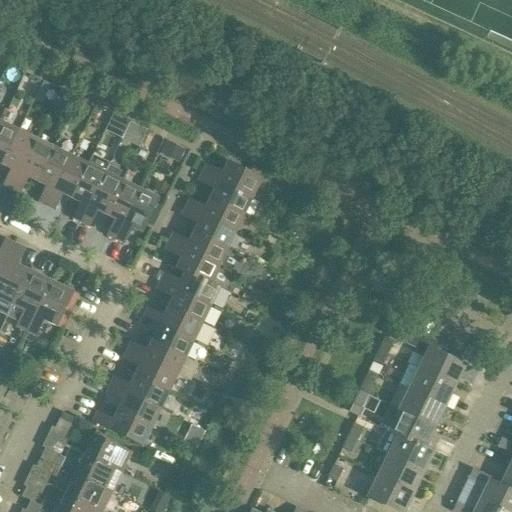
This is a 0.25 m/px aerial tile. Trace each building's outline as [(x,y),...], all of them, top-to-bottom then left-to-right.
[(43,82),(35,100),(42,103),(51,86),(43,82)] [(80,99),(80,100),(76,107),(84,110),(88,104),(88,102),(80,99)] [(19,131),(2,123),(0,126),(0,164),(2,166),(19,131)] [(146,132),(133,126),(128,137),(141,143),(146,132)] [(12,190),(36,140),(19,131),(2,166),(11,170),(3,186),(12,190)] [(53,148),(36,140),(12,190),(21,194),(28,178),(37,182),(53,148)] [(179,164),(185,151),(165,141),(159,155),(179,164)] [(53,148),(37,182),(46,187),(38,202),(47,206),(71,157),(53,148)] [(93,155),(88,165),(71,199),(80,203),(72,219),(81,223),(105,173),(109,166),(110,163),(93,155)] [(88,165),(71,157),(47,206),(55,211),(63,195),(71,199),(88,165)] [(223,173),(207,165),(202,173),(253,198),(261,202),(270,185),(262,181),(263,180),(227,163),(223,173)] [(109,166),(105,173),(81,223),(90,227),(97,212),(106,216),(123,182),(118,179),(121,172),(109,166)] [(210,199),(244,215),(253,198),(202,173),(198,182),(214,190),(210,199)] [(123,182),(106,216),(115,220),(107,236),(116,240),(140,190),(123,182)] [(158,199),(140,190),(116,240),(124,244),(132,228),(141,233),(158,199)] [(186,208),(236,233),(244,215),(210,199),(206,207),(190,199),(186,208)] [(193,233),(228,250),(236,233),(186,208),(181,217),(197,224),(193,233)] [(169,243),(219,267),(228,250),(193,233),(189,242),(173,234),(169,243)] [(0,275),(15,245),(4,240),(0,248),(0,275)] [(221,287),(212,283),(219,267),(169,243),(165,251),(181,259),(176,268),(220,289),(221,287)] [(0,275),(0,299),(12,306),(29,271),(18,266),(25,250),(15,245),(0,275)] [(180,281),(165,274),(160,282),(212,307),(220,289),(176,268),(176,269),(185,273),(180,281)] [(26,333),(50,282),(29,271),(12,306),(7,317),(17,322),(15,328),(26,333)] [(73,293),(50,282),(26,333),(36,338),(44,321),(57,327),(73,293)] [(160,282),(160,283),(156,291),(172,299),(168,307),(203,324),(212,307),(160,282)] [(225,297),(221,306),(242,317),(247,308),(225,297)] [(164,316),(148,308),(144,317),(195,341),(203,324),(168,307),(164,316)] [(195,341),(144,317),(140,325),(156,333),(151,342),(187,359),(195,341)] [(428,353),(419,371),(454,387),(464,365),(436,351),(440,343),(396,322),(390,335),(428,353)] [(394,342),(386,338),(380,350),(388,355),(394,342)] [(151,342),(147,350),(131,343),(127,351),(178,376),(187,359),(151,342)] [(382,367),(388,355),(380,350),(373,363),(382,367)] [(123,360),(139,367),(135,376),(170,393),(178,376),(127,351),(123,360)] [(36,387),(37,384),(43,372),(29,365),(22,380),(36,387)] [(444,408),(454,387),(419,371),(409,392),(444,408)] [(130,385),(114,377),(110,386),(161,411),(170,393),(135,376),(130,385)] [(374,384),(366,379),(360,391),(368,396),(374,384)] [(161,411),(110,386),(106,394),(122,402),(118,411),(153,428),(161,411)] [(368,396),(360,391),(354,404),(362,408),(368,396)] [(409,392),(400,410),(435,426),(444,408),(409,392)] [(389,432),(398,436),(433,453),(433,452),(425,447),(435,426),(400,410),(389,432)] [(118,411),(114,419),(98,412),(93,421),(144,446),(153,428),(118,411)] [(55,429),(66,435),(71,425),(60,419),(55,429)] [(363,428),(355,424),(349,436),(357,440),(363,428)] [(84,455),(121,473),(131,453),(94,435),(84,455)] [(349,436),(342,449),(351,453),(357,440),(349,436)] [(398,436),(389,455),(424,471),(433,453),(398,436)] [(511,444),(501,439),(499,442),(511,448),(511,444)] [(497,448),(511,455),(511,463),(509,470),(511,471),(511,448),(499,442),(497,448)] [(159,452),(149,447),(146,453),(156,458),(159,452)] [(45,449),(41,458),(52,464),(57,454),(45,449)] [(156,458),(169,464),(172,458),(159,452),(156,458)] [(84,455),(75,475),(112,493),(121,473),(84,455)] [(389,455),(379,476),(414,492),(424,471),(389,455)] [(36,468),(48,473),(52,464),(41,458),(36,468)] [(334,466),(328,479),(336,482),(342,470),(334,466)] [(491,478),(473,469),(470,474),(511,494),(511,471),(509,470),(501,487),(490,481),(491,478)] [(469,477),(487,486),(481,500),(505,511),(511,511),(511,494),(470,474),(469,477)] [(65,494),(102,511),(112,493),(75,475),(65,494)] [(404,511),(414,492),(379,476),(368,498),(396,511),(404,511)] [(22,497),(30,501),(33,503),(38,493),(26,488),(22,497)] [(56,511),(102,511),(65,494),(56,511)] [(454,508),(461,511),(505,511),(481,500),(474,511),(473,511),(456,503),(454,508)] [(30,501),(26,511),(28,511),(39,511),(42,507),(33,503),(30,501)]
